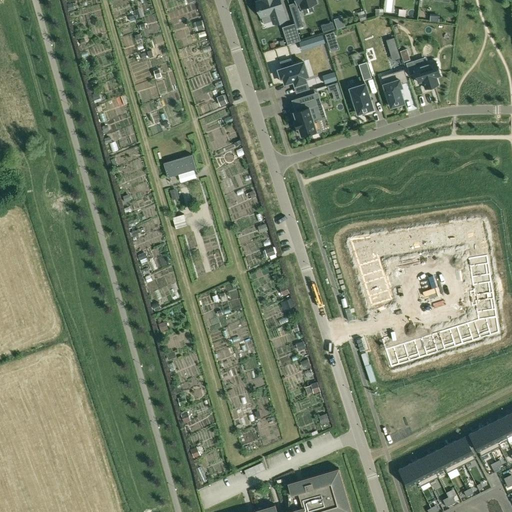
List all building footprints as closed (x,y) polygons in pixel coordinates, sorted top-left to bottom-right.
[(261,0),(262,1),(257,2),(261,16),(270,14),(273,23),(285,19),(279,0),(261,0)] [(304,26),(300,14),(293,16),(297,28),(304,26)] [(197,30),(204,28),(201,20),(195,22),(197,30)] [(288,38),(290,44),(300,41),(295,24),(288,26),(292,37),(288,38)] [(322,35),(311,38),(314,47),(325,43),(322,35)] [(282,68),(278,70),(281,78),(283,78),(285,84),(294,81),(295,85),(294,85),(296,93),(309,89),(305,77),(308,76),(304,61),(292,65),(290,59),(280,62),(282,68)] [(412,61),(406,63),(410,75),(415,73),(418,82),(423,81),(425,88),(428,88),(436,85),(438,84),(436,77),(440,75),(438,69),(439,69),(439,67),(438,67),(436,61),(428,63),(415,68),(412,61)] [(372,79),(367,63),(359,65),(363,81),(372,79)] [(408,82),(404,69),(392,73),(395,80),(383,84),(386,91),(384,92),(386,98),(388,98),(391,107),(404,103),(400,88),(402,87),(401,84),(408,82)] [(325,85),(336,81),(334,73),(322,76),(325,85)] [(330,92),(332,91),(339,89),(337,83),(328,86),(330,92)] [(365,84),(350,88),(353,98),(351,99),(353,106),(355,106),(358,113),(365,111),(366,113),(372,111),(371,109),(373,108),(365,84)] [(311,132),(312,135),(321,132),(321,129),(318,120),(314,121),(310,108),(318,105),(314,93),(293,100),(297,111),(294,112),(296,120),(294,120),(297,128),(299,128),(301,135),(311,132)] [(217,99),(220,108),(227,105),(223,96),(217,99)] [(168,177),(196,169),(192,154),(163,163),(168,177)] [(172,189),(170,190),(173,200),(175,199),(179,198),(176,189),(176,188),(172,189)] [(176,229),(187,226),(184,214),(172,218),(176,229)] [(482,221),(351,242),(371,306),(392,300),(378,257),(485,240),(482,221)] [(274,246),(265,249),(267,257),(276,254),(274,246)] [(478,320),(385,349),(391,367),(499,333),(487,255),(468,258),(473,290),(469,291),(472,306),(476,305),(478,320)] [(280,286),(283,295),(289,292),(286,284),(280,286)] [(176,357),(174,350),(166,353),(168,360),(176,357)] [(314,391),(314,392),(320,390),(317,381),(311,383),(311,385),(314,391)] [(319,416),(322,424),(330,421),(326,413),(319,416)] [(499,419),(498,420),(508,439),(507,437),(511,434),(511,425),(507,415),(506,416),(504,417),(499,419)] [(490,424),(489,425),(500,446),(499,444),(508,439),(498,420),(497,420),(495,422),(490,424)] [(481,429),(480,429),(491,451),(500,446),(489,425),(488,425),(486,426),(481,429)] [(472,433),(470,434),(470,435),(481,456),(491,451),(480,429),(479,430),(477,431),(472,433)] [(456,441),(455,442),(466,463),(475,458),(464,437),(461,439),(456,441)] [(447,446),(446,446),(457,468),(466,463),(455,442),(454,442),(452,443),(447,446)] [(438,450),(437,451),(447,472),(457,468),(446,446),(445,447),(442,448),(438,450)] [(429,455),(427,455),(438,477),(439,477),(437,472),(445,468),(447,473),(447,472),(437,451),(436,451),(433,452),(429,455)] [(419,459),(418,460),(429,482),(438,477),(427,455),(427,456),(424,457),(419,459)] [(410,464),(409,465),(420,486),(429,482),(418,460),(417,460),(415,462),(410,464)] [(496,461),(490,464),(493,469),(499,467),(496,461)] [(401,469),(400,469),(401,473),(408,487),(417,482),(420,486),(409,465),(408,465),(406,466),(401,469)] [(254,511),(249,511),(351,511),(339,468),(303,479),(297,480),(288,483),(285,484),(288,495),(288,505),(289,505),(289,509),(289,511),(284,511),(277,511),(275,504),(254,511)] [(448,497),(443,499),(446,507),(452,504),(449,498),(448,497)]
